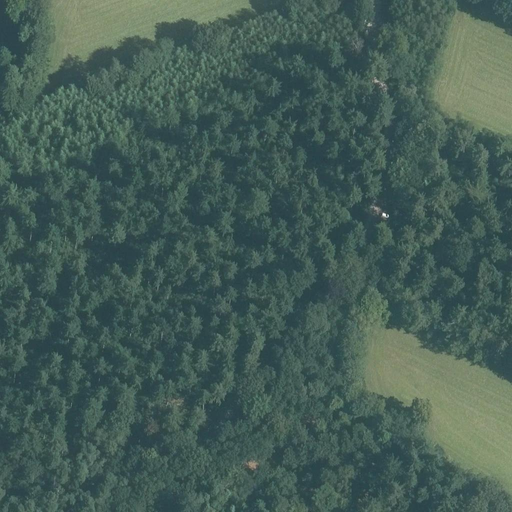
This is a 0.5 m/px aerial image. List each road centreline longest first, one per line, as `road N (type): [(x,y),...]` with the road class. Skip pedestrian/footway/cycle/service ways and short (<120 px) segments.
road 1 (track): [(374,0),(388,163),(368,233),(343,278)]
road 2 (track): [(364,393),(392,425),(511,510)]
road 3 (track): [(343,278),(225,418)]
road 4 (track): [(364,393),(225,418)]
road 5 (track): [(225,418),(124,511)]
